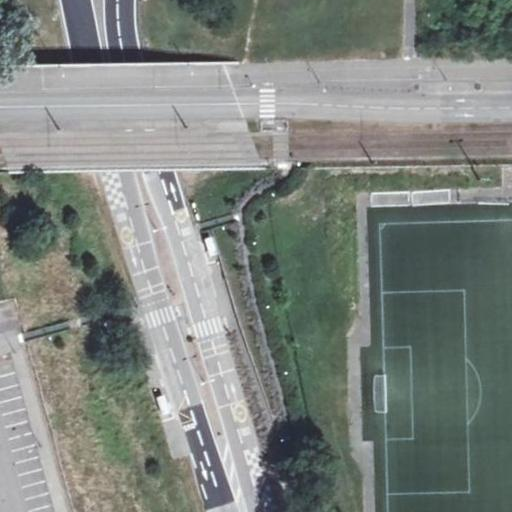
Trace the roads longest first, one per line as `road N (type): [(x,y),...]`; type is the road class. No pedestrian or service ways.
road 1 (secondary): [(71,0),(114,169),(228,511)]
road 2 (secondary): [(258,511),(127,70),(116,0)]
road 3 (residential): [(237,104),(511,108)]
road 4 (unclassified): [(237,104),(0,107)]
